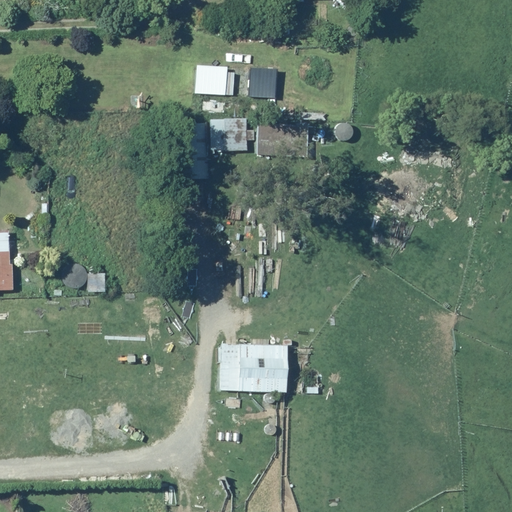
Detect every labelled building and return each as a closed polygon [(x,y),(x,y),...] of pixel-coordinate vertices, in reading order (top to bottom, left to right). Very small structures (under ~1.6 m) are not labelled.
[(275,2),(275,24),(288,23),(288,3),(275,2)] [(161,178),(209,176),(205,116),(159,117),(161,178)] [(213,150),(246,148),(244,118),(211,118),(213,150)] [(258,120),(257,154),(306,156),(307,122),(258,120)] [(5,228),(0,228),(0,285),(8,286),(5,228)] [(85,275),(85,274),(85,273),(85,272),(85,271),(84,270),(84,269),(83,268),(83,267),(82,267),(82,266),(81,266),(81,265),(80,265),(79,265),(79,264),(78,264),(77,264),(76,264),(76,263),(75,263),(74,263),(73,263),(72,263),(71,264),(70,264),(69,264),(68,265),(67,265),(67,266),(66,266),(66,267),(65,267),(65,268),(64,268),(64,269),(63,270),(63,271),(63,272),(62,272),(62,273),(62,274),(62,275),(62,276),(62,277),(62,278),(63,278),(63,279),(63,280),(64,281),(64,282),(65,282),(65,283),(66,283),(66,284),(67,284),(67,285),(68,285),(69,285),(69,286),(70,286),(71,286),(72,286),(73,286),(73,287),(74,287),(75,286),(76,286),(77,286),(78,286),(79,285),(80,285),(81,284),(82,284),(82,283),(83,282),(83,281),(84,281),(84,280),(85,279),(85,278),(85,277),(85,276),(85,275)] [(104,266),(87,266),(88,294),(105,293),(104,266)] [(285,345),(220,343),(220,390),(285,391),(285,345)] [(275,400),(275,399),(275,398),(275,397),(275,396),(274,396),(274,395),(273,395),(273,394),(272,394),(272,393),(271,393),(270,393),(269,393),(268,393),(267,393),(266,393),(265,393),(265,394),(264,394),(264,395),(263,395),(263,396),(262,396),(262,397),(262,398),(262,399),(262,400),(262,401),(262,402),(263,403),(263,404),(264,404),(264,405),(265,405),(266,405),(266,406),(267,406),(268,406),(269,406),(270,406),(271,406),(271,405),(272,405),(273,405),(273,404),(274,404),(274,403),(274,402),(275,402),(275,401),(275,400)]
